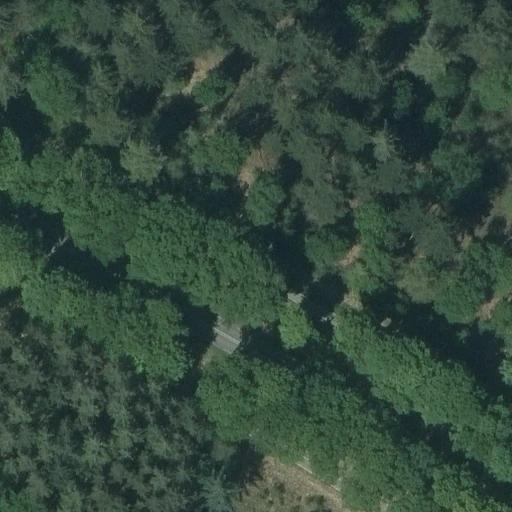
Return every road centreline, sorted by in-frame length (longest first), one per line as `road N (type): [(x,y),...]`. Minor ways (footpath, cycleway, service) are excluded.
road 1 (track): [(0,110),(128,167),(422,336),(511,405)]
road 2 (primary): [(0,226),(123,286),(440,472),(494,511)]
